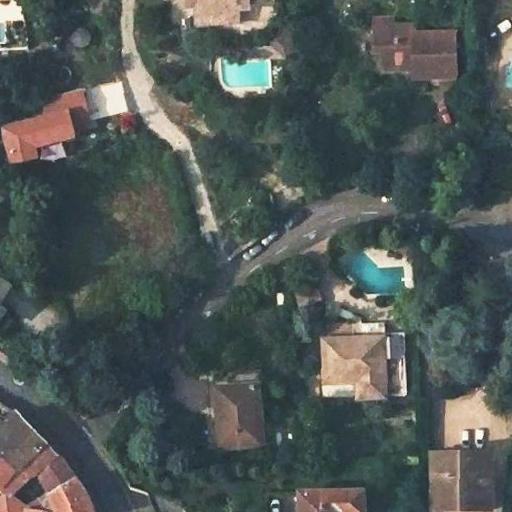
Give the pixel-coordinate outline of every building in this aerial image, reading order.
[(186,0),(187,7),(205,6),(205,19),(241,19),(241,9),(253,10),(253,2),(278,1),(277,0),(186,0)] [(374,21),(375,29),(393,29),(393,20),(374,21)] [(267,43),(286,59),(295,45),(297,36),(283,24),(267,43)] [(393,29),(375,29),(376,54),(383,54),(384,69),(414,68),(415,81),(458,80),(457,34),(416,34),(416,28),(393,29)] [(43,95),(46,115),(8,120),(13,161),(47,157),(45,141),(95,135),(90,89),(43,95)] [(270,268),(270,282),(284,280),(282,267),(270,268)] [(385,326),(323,327),(325,383),(360,382),(384,382),(385,395),(404,395),(404,336),(385,336),(385,326)] [(385,395),(384,382),(360,382),(359,395),(385,395)] [(217,388),(221,447),(263,446),(260,387),(217,388)] [(91,511),(86,498),(81,489),(74,481),(67,470),(61,463),(44,444),(16,414),(0,430),(0,487),(17,471),(28,460),(34,471),(49,496),(25,511),(6,496),(5,495),(0,499),(0,511),(91,511)] [(439,457),(440,511),(488,511),(488,456),(439,457)] [(17,471),(0,487),(0,490),(5,495),(6,496),(24,479),(34,471),(28,460),(17,471)] [(345,511),(346,494),(307,494),(307,511),(345,511)]
